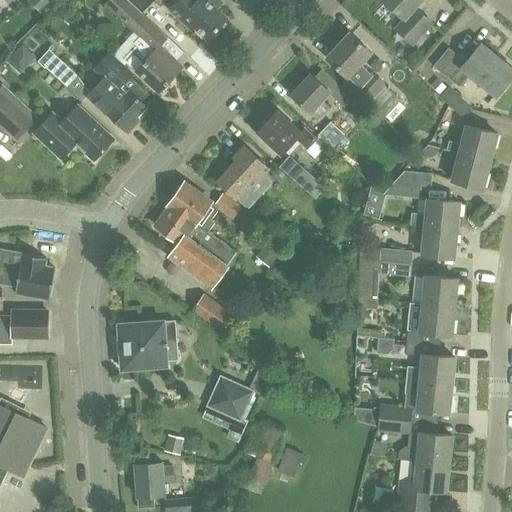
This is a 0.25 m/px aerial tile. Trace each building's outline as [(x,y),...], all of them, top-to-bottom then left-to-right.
[(139,10),(128,0),(107,0),(104,4),(134,32),(113,54),(124,65),(128,61),(137,70),(136,71),(158,91),(182,66),(161,46),(169,38),(139,10)] [(130,0),(142,12),(153,0),(130,0)] [(164,0),(152,13),(172,32),(183,19),(192,27),(193,26),(207,39),(226,19),(208,1),(208,0),(164,0)] [(412,45),(430,25),(413,10),(421,0),(383,0),(405,19),(411,25),(402,35),(412,45)] [(373,74),(361,63),(371,53),(349,32),(325,57),(348,78),(349,77),(360,87),(356,93),(383,119),(384,118),(390,124),(405,108),(399,102),(401,100),(384,84),(385,83),(374,73),(373,74)] [(511,76),(511,68),(481,42),(466,61),(449,47),(433,66),(459,87),(469,75),(495,97),(511,76)] [(23,44),(7,61),(21,73),(36,57),(23,44)] [(49,49),(38,60),(67,86),(77,75),(49,49)] [(124,65),(113,54),(110,51),(96,66),(106,75),(101,79),(105,82),(91,97),(107,112),(107,113),(126,131),(133,124),(130,121),(145,105),(141,101),(148,93),(130,75),(132,73),(124,65)] [(356,95),(325,65),(314,77),(310,73),(290,94),(310,113),(317,120),(329,106),(322,100),(329,93),(344,107),(356,95)] [(446,87),(437,79),(431,86),(440,94),(446,87)] [(0,125),(17,140),(38,117),(3,84),(0,86),(0,125)] [(463,118),(472,108),(449,87),(440,97),(463,118)] [(114,139),(78,105),(62,122),(53,112),(33,133),(61,159),(75,143),(93,161),(114,139)] [(299,131),(277,110),(257,132),(281,154),(295,139),(307,150),(317,138),(304,126),(299,131)] [(332,149),(345,135),(330,121),(317,135),(332,149)] [(448,140),(446,150),(458,153),(458,152),(490,161),(497,133),(465,125),(461,140),(459,139),(458,143),(448,140)] [(245,207),(257,194),(250,188),(269,168),(244,145),(232,157),(235,160),(217,180),(235,198),(236,198),(245,207)] [(458,153),(451,180),(483,188),(490,161),(458,152),(458,153)] [(280,169),(273,176),(282,184),(287,179),(289,177),(280,169)] [(431,187),(432,173),(404,170),(393,182),(421,185),(431,187)] [(325,186),(307,171),(297,182),(315,198),(325,186)] [(213,201),(184,181),(167,206),(154,225),(178,242),(170,252),(212,283),(236,251),(207,229),(213,221),(210,219),(216,210),(230,220),(240,206),(222,193),(215,203),(213,201)] [(420,198),(421,185),(393,182),(383,194),(385,194),(420,198)] [(457,229),(459,201),(427,198),(425,214),(422,214),(422,217),(412,215),(411,225),(424,227),(424,226),(457,229)] [(454,258),(457,229),(424,226),(424,227),(421,254),(454,258)] [(269,240),(256,256),(269,267),(282,251),(269,240)] [(318,263),(329,250),(321,243),(310,256),(318,263)] [(411,264),(412,251),(380,248),(379,260),(411,264)] [(0,249),(0,282),(17,286),(16,293),(49,299),(54,268),(44,266),(46,258),(0,249)] [(411,264),(379,260),(379,273),(379,300),(389,300),(389,274),(411,277),(411,264)] [(455,307),(457,278),(424,275),(421,303),(455,307)] [(204,292),(191,310),(223,333),(236,316),(204,292)] [(368,308),(368,297),(359,297),(358,308),(368,308)] [(407,329),(406,342),(407,342),(440,345),(441,334),(452,335),(455,307),(421,303),(409,302),(407,328),(407,329)] [(47,338),(48,310),(12,310),(12,316),(0,315),(0,342),(11,343),(11,337),(47,338)] [(178,360),(175,320),(163,321),(119,324),(122,368),(166,365),(166,361),(178,360)] [(406,342),(405,353),(408,354),(422,355),(420,367),(407,366),(406,380),(452,385),(455,357),(439,355),(440,345),(407,342),(406,342)] [(241,421),(255,390),(221,374),(206,406),(241,421)] [(375,377),(374,416),(380,417),(409,420),(434,422),(435,412),(449,413),(452,385),(406,380),(404,393),(418,394),(416,408),(412,407),(412,406),(383,403),(384,378),(378,377),(375,377)] [(0,485),(8,469),(25,478),(49,427),(29,417),(31,412),(1,396),(0,398),(0,485)] [(373,425),(373,426),(377,426),(377,427),(377,431),(410,435),(410,432),(419,434),(418,447),(406,445),(399,450),(399,458),(402,458),(449,463),(452,435),(433,433),(434,422),(409,420),(380,417),(374,416),(373,425)] [(265,485),(286,431),(255,420),(243,452),(257,457),(249,479),(265,485)] [(168,433),(164,451),(180,455),(185,438),(168,433)] [(293,477),(302,453),(286,447),(277,470),(293,477)] [(400,480),(397,507),(432,511),(435,490),(446,492),(449,463),(402,458),(400,480)] [(163,465),(163,461),(135,463),(137,496),(138,496),(138,508),(154,507),(153,495),(165,494),(164,484),(174,483),(173,465),(163,465)]
